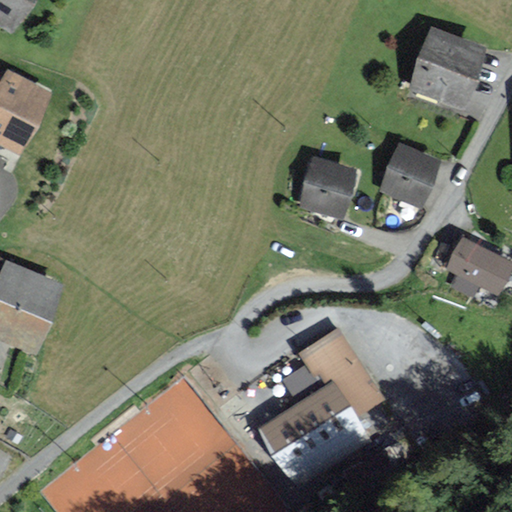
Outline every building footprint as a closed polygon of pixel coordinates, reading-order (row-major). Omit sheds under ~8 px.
[(28,0),(0,0),(0,21),(11,29),(28,0)] [(483,48),(436,33),(417,95),(464,109),(483,48)] [(49,93),(10,74),(5,83),(0,80),(0,140),(21,151),(49,93)] [(439,161),(401,147),(385,191),(423,205),(439,161)] [(354,169),(316,159),(304,205),(342,215),(354,169)] [(497,291),(511,263),(465,241),(452,268),(497,291)] [(63,286),(9,264),(0,285),(0,331),(37,347),(63,286)] [(290,482),(362,439),(348,416),(380,398),(339,330),(300,353),(322,390),(258,428),(290,482)]
